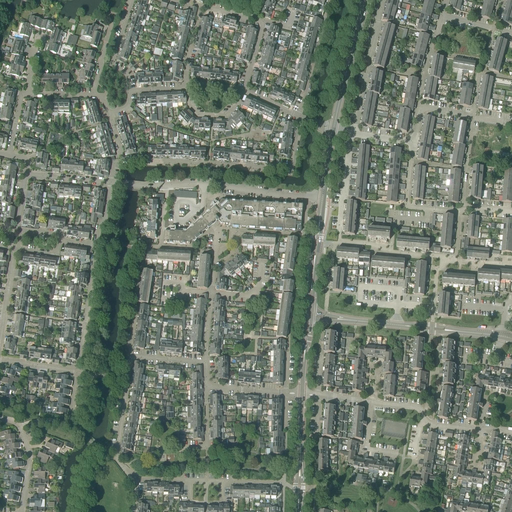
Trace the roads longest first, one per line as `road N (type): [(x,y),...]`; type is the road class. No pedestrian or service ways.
road 1 (residential): [(209,161),(290,170),(300,118)]
road 2 (residential): [(354,130),(384,0)]
road 3 (residential): [(77,372),(97,244)]
road 4 (residential): [(463,207),(405,205),(414,141)]
